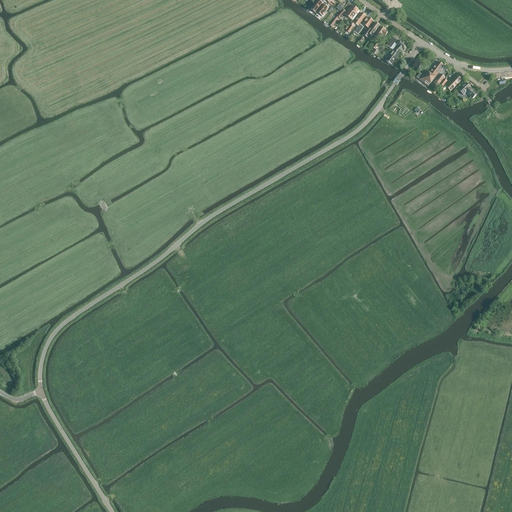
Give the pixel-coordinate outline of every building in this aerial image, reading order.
[(311,10),(316,14),(325,2),(322,0),(321,2),(319,0),(311,10)] [(326,3),(318,13),(322,17),(329,9),(327,7),(328,5),(326,3)] [(353,21),(360,11),(352,5),(345,15),(353,21)] [(340,19),(346,12),(343,10),(338,17),(340,19)] [(358,26),(366,16),(362,13),(354,23),(358,26)] [(369,28),(374,21),(368,17),(363,24),(369,28)] [(372,36),(380,26),(376,23),(370,30),(369,29),(364,35),(367,38),(370,34),(372,36)] [(360,24),(355,31),(358,33),(363,26),(360,24)] [(386,36),(388,32),(381,27),(374,36),(378,39),(381,36),(382,37),(384,35),(386,36)] [(399,41),(393,37),(387,46),(393,51),(386,60),(392,65),(403,50),(404,51),(407,47),(399,41)] [(429,86),(444,66),(438,61),(430,73),(426,70),(419,80),(429,86)] [(438,86),(445,77),(441,74),(434,83),(438,86)] [(451,91),(462,80),(457,76),(451,83),(449,81),(445,85),(451,91)] [(477,94),(466,83),(459,90),(464,95),(466,92),(473,99),(477,94)]
